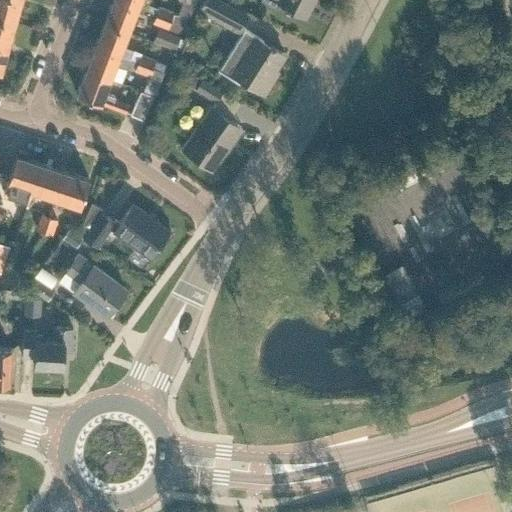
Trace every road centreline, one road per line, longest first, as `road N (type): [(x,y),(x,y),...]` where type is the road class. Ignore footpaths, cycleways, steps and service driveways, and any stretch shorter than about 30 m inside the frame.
road 1 (residential): [(224,226),(295,125),(365,0)]
road 2 (residential): [(224,226),(112,148),(30,117)]
road 3 (tertiary): [(154,477),(280,475),(334,460)]
road 4 (tertiary): [(334,460),(162,441)]
road 5 (residential): [(194,282),(112,400)]
road 6 (residential): [(148,415),(194,282)]
road 7 (residential): [(30,117),(76,0)]
